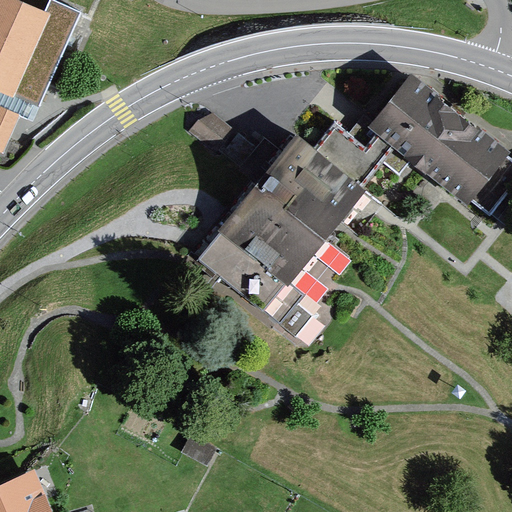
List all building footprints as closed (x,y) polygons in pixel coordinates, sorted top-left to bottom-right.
[(33,77),(23,99),(39,106),(81,11),(55,0),(49,0),(44,11),(18,0),(0,0),(0,89),(12,95),(21,72),(33,77)] [(489,214),(511,185),(511,158),(413,80),(377,125),(366,118),(351,134),(334,120),(312,148),(297,136),(278,158),(260,143),(256,148),(238,170),(257,185),(197,258),(297,340),(317,315),(299,300),(304,295),(287,281),(383,162),(399,175),(415,155),(489,214)] [(0,106),(0,150),(2,152),(19,115),(0,106)] [(232,132),(210,114),(199,120),(192,129),(218,150),(232,132)] [(238,133),(220,156),(238,170),(256,148),(238,133)] [(44,511),(27,470),(0,481),(0,511),(44,511)]
